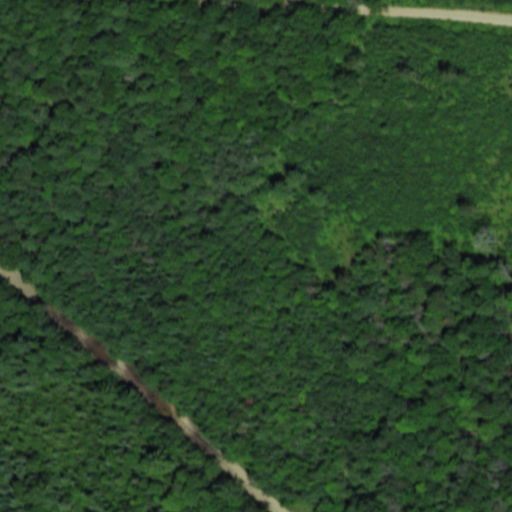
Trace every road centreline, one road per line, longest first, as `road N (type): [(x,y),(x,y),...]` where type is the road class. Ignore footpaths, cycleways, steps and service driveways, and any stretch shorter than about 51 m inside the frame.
road 1 (track): [(0,267),(280,511)]
road 2 (track): [(511,18),(236,0)]
